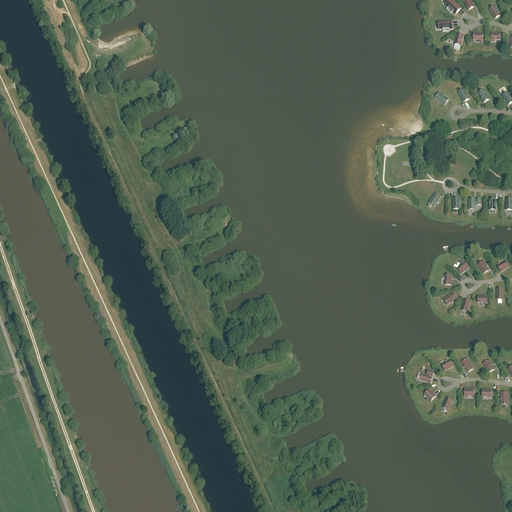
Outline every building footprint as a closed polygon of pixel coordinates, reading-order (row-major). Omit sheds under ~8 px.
[(455,15),(461,9),(450,0),(445,6),(455,15)] [(471,4),(472,3),(470,0),(465,0),(463,1),(469,11),(473,8),(471,4)] [(501,16),(495,7),(489,10),(492,15),(493,15),(496,19),(501,16)] [(453,30),(452,22),(439,22),(439,30),(453,30)] [(451,42),(455,43),(455,45),(461,46),(464,36),(458,35),(457,37),(456,36),(451,40),(451,42)] [(464,90),(458,94),(461,99),(462,98),(465,102),(470,100),(464,90)] [(484,90),(478,94),(484,103),(489,100),(486,96),(487,96),(484,90)] [(438,93),(435,99),(445,105),(448,100),(444,97),(444,96),(443,95),(442,96),(438,93)] [(511,99),(508,93),(502,96),(505,102),(506,101),(509,105),(511,103),(511,99)] [(435,193),(429,203),(434,207),(437,203),(437,204),(438,202),(441,197),(435,193)] [(469,200),(469,210),(475,210),(475,204),(476,204),(476,206),(480,206),(480,200),(476,200),(476,202),(475,202),(475,200),(469,200)] [(484,261),(478,265),(483,274),(489,271),(484,261)] [(498,267),(501,272),(509,267),(507,264),(506,262),(498,267)] [(461,266),(457,269),(458,270),(459,271),(461,274),(469,268),(465,263),(465,264),(461,267),(461,266)] [(453,301),(457,298),(453,293),(444,300),(448,305),(451,303),(452,303),(453,302),(453,301)] [(465,300),(461,311),(467,313),(470,302),(465,300)] [(465,368),(468,372),(474,368),(467,359),(462,362),(464,366),(465,368)] [(442,366),(443,368),(445,371),(453,366),(450,361),(450,362),(446,364),(446,363),(442,366)] [(489,361),(483,364),(488,373),(494,370),(489,361)] [(428,371),(427,375),(428,375),(428,377),(422,375),(420,381),(430,384),(432,378),(430,378),(430,376),(433,377),(434,373),(428,371)] [(432,401),(436,397),(429,390),(426,393),(425,394),(425,395),(428,398),(428,397),(432,401)] [(447,398),(443,408),(448,411),(452,400),(447,398)]
